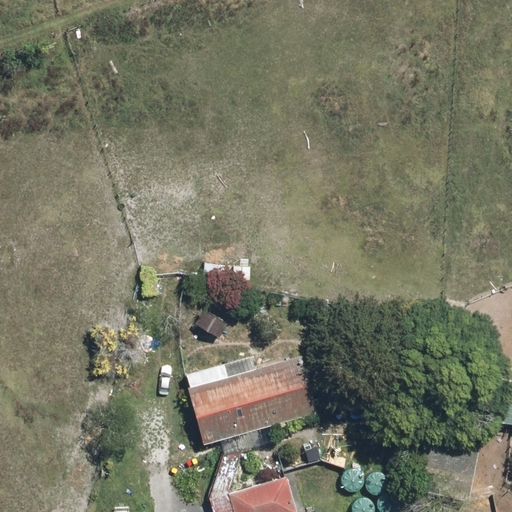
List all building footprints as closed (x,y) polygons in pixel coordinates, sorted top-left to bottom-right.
[(219,265),(202,263),(199,279),(216,281),(219,265)] [(213,317),(202,310),(193,325),(204,332),(218,339),(226,324),(213,317)] [(288,399),(272,345),(164,378),(180,431),(288,399)] [(511,382),(491,379),(484,421),(511,425),(511,382)] [(479,428),(425,418),(411,491),(465,502),(479,428)] [(232,511),(268,501),(257,464),(183,487),(190,511),(232,511)]
